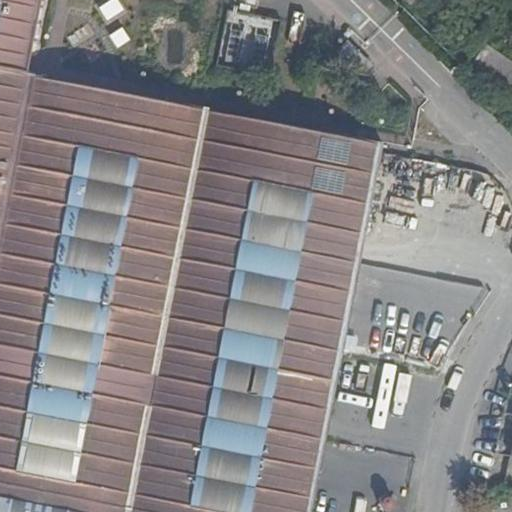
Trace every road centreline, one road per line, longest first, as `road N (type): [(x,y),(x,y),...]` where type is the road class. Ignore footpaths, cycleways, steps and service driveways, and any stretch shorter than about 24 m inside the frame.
road 1 (unclassified): [(350,0),(511,161)]
road 2 (unclassified): [(511,307),(455,408),(433,511)]
